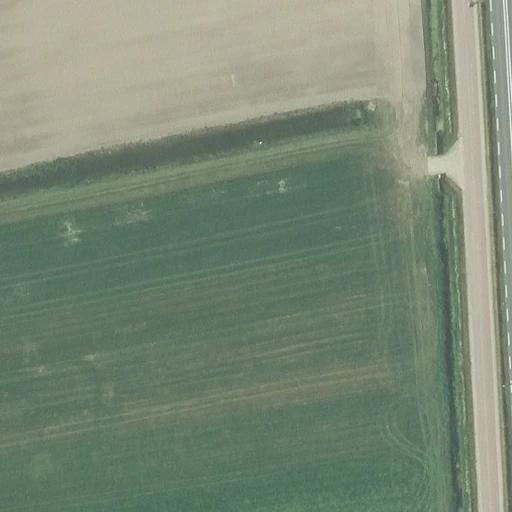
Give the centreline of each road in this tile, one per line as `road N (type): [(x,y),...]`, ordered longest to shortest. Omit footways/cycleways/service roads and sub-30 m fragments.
road 1 (unclassified): [(460,0),(490,511)]
road 2 (primary): [(511,154),(503,0)]
